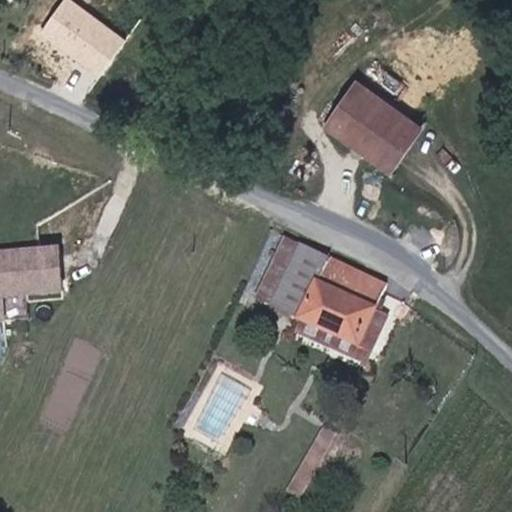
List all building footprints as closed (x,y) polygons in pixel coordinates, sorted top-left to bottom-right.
[(351,110),(325,154),(390,194),(417,149),(351,110)] [(0,323),(7,323),(5,296),(70,292),(67,244),(0,248),(0,323)] [(258,335),(270,341),(362,381),(387,323),(281,276),(258,335)] [(405,331),(387,323),(362,381),(270,341),(263,355),(370,403),(405,331)] [(317,492),(329,471),(313,462),(302,482),(317,492)] [(305,511),(317,492),(302,482),(283,511),(305,511)]
